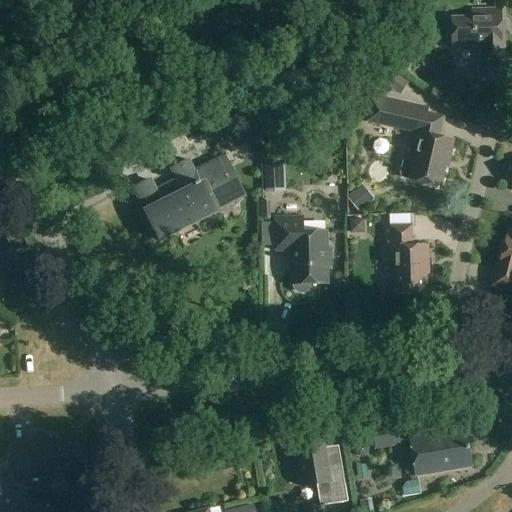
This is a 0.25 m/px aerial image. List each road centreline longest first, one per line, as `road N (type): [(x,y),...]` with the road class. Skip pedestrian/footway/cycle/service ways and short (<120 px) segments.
road 1 (unclassified): [(460,366),(118,390)]
road 2 (unclassified): [(118,390),(0,136)]
road 3 (residential): [(460,366),(460,269),(482,163),(511,100)]
road 4 (unclassified): [(123,511),(118,390)]
